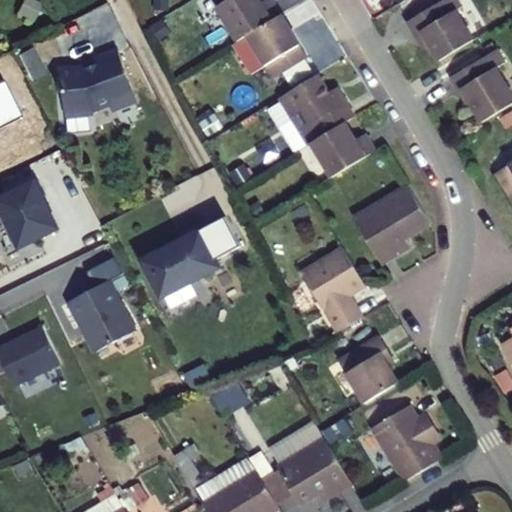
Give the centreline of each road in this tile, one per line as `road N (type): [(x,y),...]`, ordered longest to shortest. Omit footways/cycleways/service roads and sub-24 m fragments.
road 1 (residential): [(458,274),(464,221),(456,184),(345,0)]
road 2 (residential): [(497,452),(445,359),(458,274)]
road 3 (residential): [(115,0),(201,160)]
